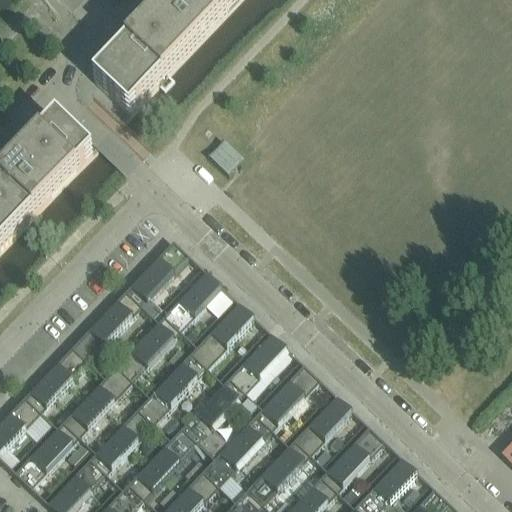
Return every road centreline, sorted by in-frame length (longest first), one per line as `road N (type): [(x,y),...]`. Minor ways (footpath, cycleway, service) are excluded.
road 1 (residential): [(491,511),(156,191)]
road 2 (residential): [(0,352),(156,191)]
road 3 (residential): [(156,191),(53,93)]
